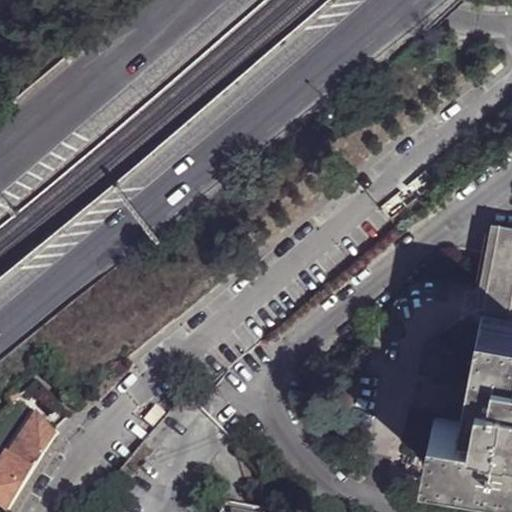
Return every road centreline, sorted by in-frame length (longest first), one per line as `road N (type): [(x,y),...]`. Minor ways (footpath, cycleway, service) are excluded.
road 1 (residential): [(511,181),(259,386),(290,447),(319,481),(386,511)]
road 2 (trunk): [(0,307),(342,0)]
road 3 (trunk): [(203,0),(0,166)]
road 4 (trunk): [(194,0),(0,148)]
road 5 (unknown): [(400,511),(425,447),(453,411),(479,421),(511,459)]
